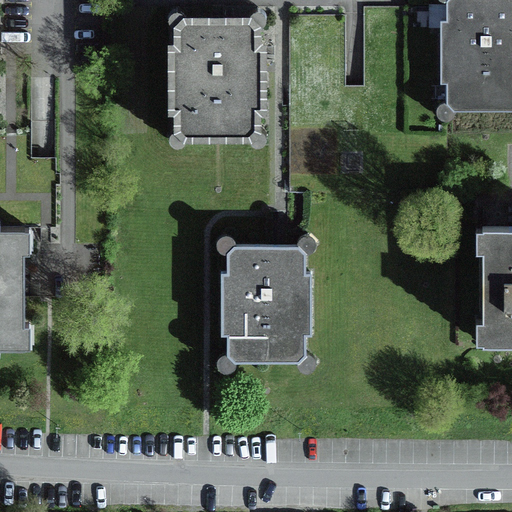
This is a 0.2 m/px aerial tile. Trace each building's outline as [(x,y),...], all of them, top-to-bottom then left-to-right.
[(511,0),(446,0),(447,19),(441,20),(440,83),(446,83),(447,101),(454,110),(511,108),(511,0)] [(261,115),(267,115),(267,43),(261,43),(261,27),(264,26),(266,22),(267,19),(265,16),(263,12),(258,10),(253,11),(251,14),(250,16),(185,16),(184,14),(181,12),(178,11),(173,11),(169,16),(168,19),(169,22),(170,25),(174,25),(174,44),(168,43),(168,115),(173,116),(174,132),(171,134),(169,138),(169,144),(172,147),(175,148),(179,148),(184,145),(185,142),(249,142),(251,145),(255,147),(259,147),(266,141),(266,135),(264,132),(261,131),(261,115)] [(1,346),(25,345),(23,226),(1,226),(1,221),(0,221),(0,350),(1,351),(1,346)] [(511,226),(482,226),(482,343),(511,342),(511,226)] [(307,255),(297,245),(236,244),(225,254),(226,271),(220,270),(219,337),(226,337),(226,354),(236,364),(296,364),(307,354),(306,336),(313,337),(313,271),(306,271),(307,255)]
